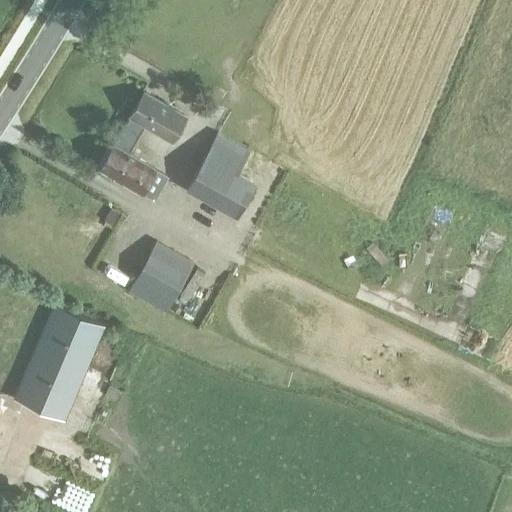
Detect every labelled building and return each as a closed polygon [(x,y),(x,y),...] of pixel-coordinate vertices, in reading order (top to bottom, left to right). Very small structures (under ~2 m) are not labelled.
[(144,91),(119,134),(134,143),(146,124),(172,139),(186,116),(144,91)] [(34,127),(40,111),(21,104),(15,120),(34,127)] [(88,120),(92,134),(114,128),(110,114),(88,120)] [(218,132),(187,186),(236,214),(253,184),(235,174),(249,149),(218,132)] [(134,143),(119,134),(99,168),(142,192),(154,171),(127,155),(134,143)] [(107,206),(82,195),(73,216),(110,231),(122,206),(109,200),(107,206)] [(157,240),(129,289),(164,309),(192,260),(157,240)] [(55,303),(14,396),(65,418),(105,325),(55,303)] [(6,503),(9,511),(33,511),(27,495),(6,503)]
